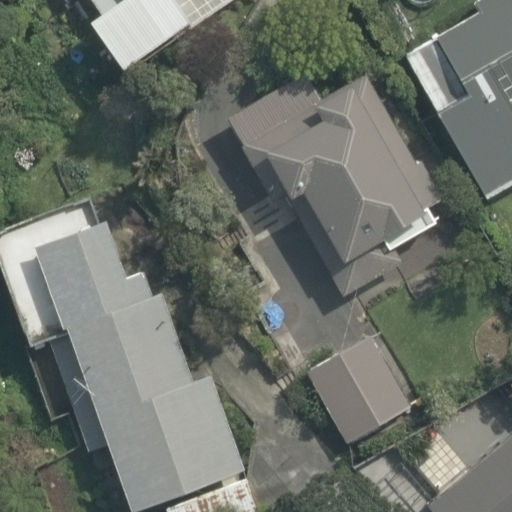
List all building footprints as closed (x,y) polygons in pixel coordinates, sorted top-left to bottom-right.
[(88,0),(133,70),(241,0),(88,0)] [(511,0),(414,53),(492,198),(511,187),(511,0)] [(365,42),(233,117),(337,302),(469,227),(365,42)] [(261,511),(182,269),(163,211),(102,231),(93,202),(2,232),(80,468),(120,455),(138,511),(261,511)] [(373,332),(307,369),(349,445),(415,409),(373,332)] [(511,511),(511,435),(468,471),(432,425),(362,482),(385,511),(441,511),(442,511),(441,511),(511,511)]
